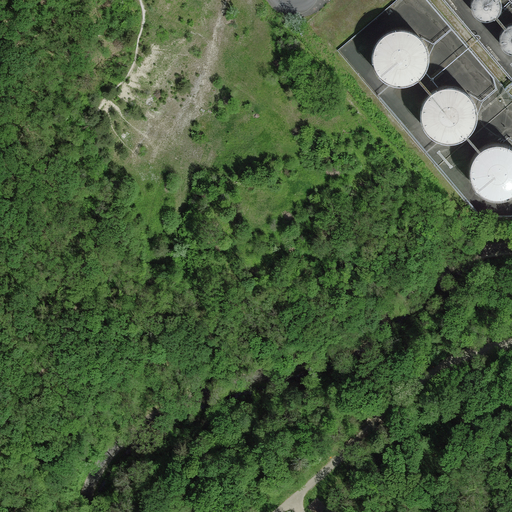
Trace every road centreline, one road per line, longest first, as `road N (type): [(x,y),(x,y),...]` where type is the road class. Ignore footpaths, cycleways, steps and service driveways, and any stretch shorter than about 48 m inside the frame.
road 1 (unclassified): [(82,511),(116,445),(172,406),(328,352),(456,260),(511,248)]
road 2 (track): [(278,511),(425,378),(467,355),(511,344)]
